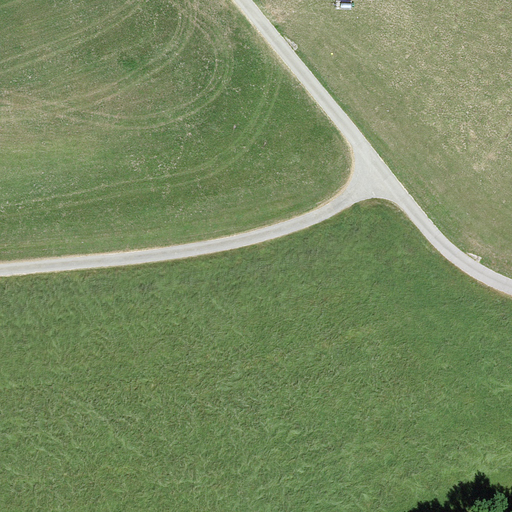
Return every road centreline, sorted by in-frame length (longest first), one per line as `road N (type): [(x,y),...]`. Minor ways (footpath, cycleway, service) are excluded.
road 1 (track): [(0,270),(229,245),(297,227),(383,176)]
road 2 (unclassified): [(511,285),(466,266),(241,0)]
